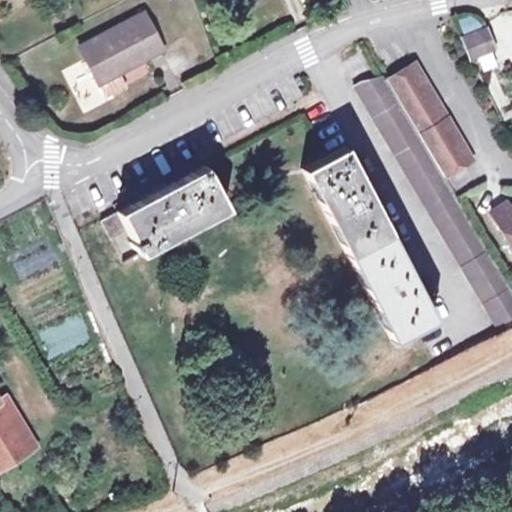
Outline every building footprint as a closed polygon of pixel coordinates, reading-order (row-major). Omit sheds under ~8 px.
[(456,34),(479,28),(475,12),(452,18),(456,34)] [(80,47),(100,85),(121,74),(166,51),(145,13),(80,47)] [(464,36),(472,54),(497,43),(489,25),(464,36)] [(417,62),(389,79),(447,177),(474,160),(417,62)] [(447,177),(389,79),(383,69),(364,73),(354,79),(502,329),(511,323),(511,287),(458,196),(447,177)] [(121,74),(100,85),(107,98),(128,87),(121,74)] [(301,163),(391,337),(412,326),(434,315),(409,265),(367,183),(345,140),(321,153),(301,163)] [(162,184),(119,206),(128,223),(142,249),(228,205),(205,162),(162,184)] [(504,197),(490,205),(511,242),(511,208),(510,209),(504,197)] [(102,215),(110,233),(128,223),(119,206),(102,215)] [(0,400),(0,464),(31,446),(2,399),(0,400)]
